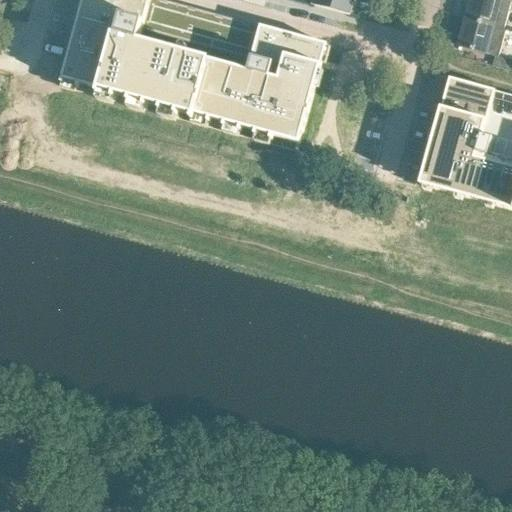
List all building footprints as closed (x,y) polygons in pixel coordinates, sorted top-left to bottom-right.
[(164,0),(83,0),(60,87),(298,152),(327,45),(164,0)] [(316,0),(314,6),(349,15),(353,0),(316,0)] [(504,30),(511,3),(501,0),(471,0),(467,19),(504,30)] [(506,30),(504,30),(467,19),(459,47),(496,57),(499,57),(506,30)] [(511,60),(499,57),(496,57),(493,66),(511,71),(511,60)] [(511,95),(450,79),(421,186),(511,210),(511,95)]
